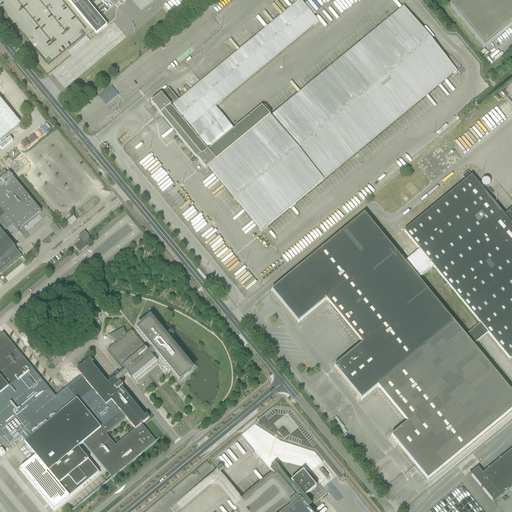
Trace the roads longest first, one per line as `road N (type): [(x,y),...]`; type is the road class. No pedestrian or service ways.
road 1 (tertiary): [(283,381),(0,38)]
road 2 (tertiary): [(127,511),(283,381)]
road 3 (unknown): [(377,0),(237,104)]
road 4 (unclassified): [(283,381),(391,511)]
road 5 (unknown): [(45,93),(138,15)]
